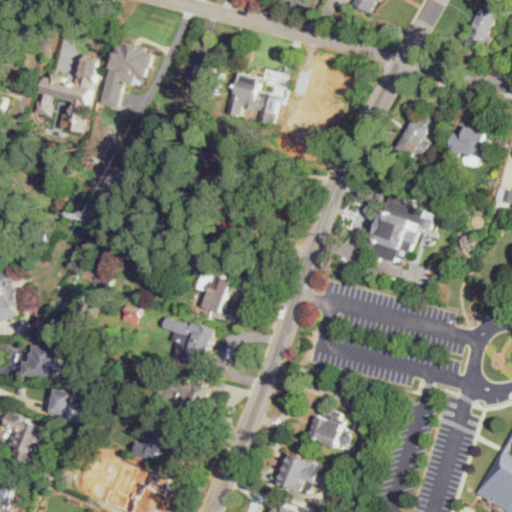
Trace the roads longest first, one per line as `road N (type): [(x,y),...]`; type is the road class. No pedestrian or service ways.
road 1 (tertiary): [(211,511),(349,161),(436,0)]
road 2 (residential): [(162,0),(511,85)]
